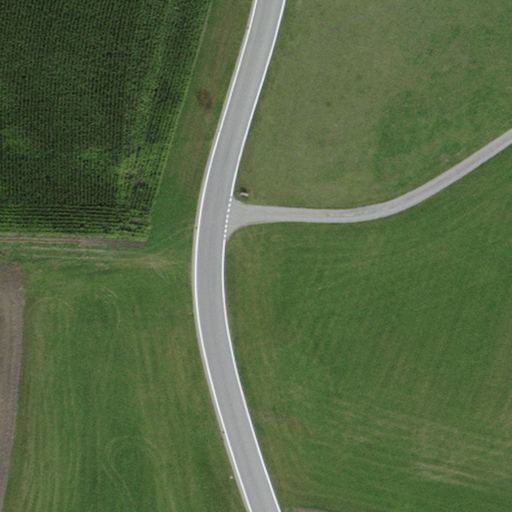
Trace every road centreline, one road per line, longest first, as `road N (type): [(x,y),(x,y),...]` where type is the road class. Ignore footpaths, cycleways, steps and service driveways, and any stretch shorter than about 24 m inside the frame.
road 1 (tertiary): [(264,511),(215,329),(208,260),(227,153),(270,0)]
road 2 (track): [(214,211),(361,215),(407,203),(511,136)]
